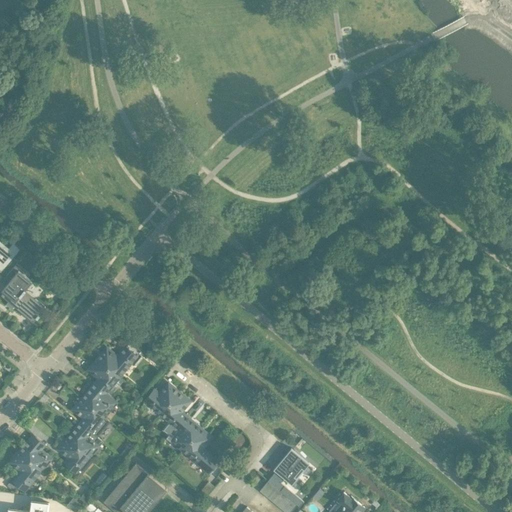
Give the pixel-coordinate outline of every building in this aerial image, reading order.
[(0,268),(1,270),(19,248),(14,243),(9,249),(0,241),(0,268)] [(9,285),(1,295),(8,301),(9,302),(14,305),(15,306),(33,322),(36,317),(37,318),(39,315),(46,307),(36,299),(35,298),(31,304),(21,295),(25,290),(26,289),(25,289),(32,281),(23,273),(25,270),(17,263),(2,280),(9,285)] [(119,376),(132,361),(136,365),(143,357),(138,353),(140,351),(129,341),(125,346),(117,356),(107,347),(98,358),(119,376)] [(99,378),(96,382),(106,391),(119,376),(98,358),(89,369),(99,378)] [(117,401),(106,392),(106,391),(96,382),(83,398),(104,416),(117,401)] [(145,400),(161,413),(179,391),(168,382),(159,393),(154,389),(145,400)] [(190,400),(179,391),(161,413),(176,426),(185,415),(181,411),(190,400)] [(84,417),(80,422),(91,431),(104,416),(83,398),(74,408),(84,417)] [(201,428),(185,415),(176,426),(181,430),(172,440),(183,449),(201,428)] [(102,440),(91,431),(80,422),(68,437),(89,455),(102,440)] [(217,460),(202,448),(211,437),(201,428),(183,449),(193,458),(192,459),(202,467),(203,466),(208,471),(217,460)] [(33,435),(20,450),(42,469),(51,458),(40,449),(44,444),(33,435)] [(76,471),(89,455),(68,437),(59,448),(69,457),(65,462),(76,471)] [(292,483),(309,462),(294,450),(295,450),(291,447),(273,468),(277,471),(285,478),(285,477),(292,483)] [(25,489),(42,469),(20,450),(11,461),(22,470),(14,480),(25,489)] [(116,511),(148,511),(167,489),(136,463),(103,501),(116,511)] [(272,475),(268,481),(273,485),(277,488),(280,491),(284,486),(272,475)] [(210,481),(201,491),(207,495),(215,485),(210,481)] [(268,481),(259,491),(264,495),(273,485),(268,481)] [(273,485),(264,495),(269,498),(277,488),(273,485)] [(277,488),(269,498),(274,502),(282,492),(277,488)] [(360,511),(364,507),(350,496),(350,497),(344,491),(337,499),(338,499),(343,504),(336,511),(360,511)] [(282,492),(274,502),(278,506),(287,496),(282,492)] [(287,496),(278,506),(283,510),(291,500),(287,496)] [(9,508),(8,511),(47,511),(49,502),(32,500),(30,511),(9,508)] [(285,511),(289,511),(296,504),(291,500),(283,510),(285,511)] [(86,506),(86,507),(91,511),(103,511),(91,501),(86,506)]
